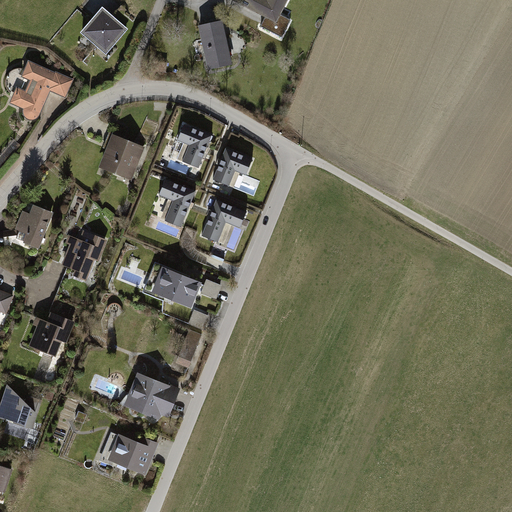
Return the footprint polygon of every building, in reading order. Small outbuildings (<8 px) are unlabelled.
[(236,0),(254,9),(256,4),(269,10),(261,26),(282,37),(290,20),(277,13),(279,10),(280,11),(285,0),(236,0)] [(102,9),(82,32),(98,46),(113,44),(126,29),(102,9)] [(221,22),(200,27),(203,40),(205,39),(207,47),(204,48),(209,68),(230,64),(221,22)] [(15,96),(13,101),(18,104),(18,105),(25,108),(24,110),(24,112),(34,117),(33,119),(35,118),(37,117),(38,115),(45,101),(41,99),(44,91),(48,93),(50,89),(64,96),(65,94),(66,94),(71,82),(70,81),(71,80),(57,73),(56,74),(35,65),(35,66),(30,64),(27,69),(26,69),(23,76),(31,80),(26,92),(17,88),(14,95),(15,96)] [(212,135),(184,124),(177,141),(189,145),(182,161),(199,168),(212,135)] [(111,144),(102,165),(107,167),(106,168),(115,171),(115,170),(123,173),(123,171),(124,172),(125,169),(132,171),(132,170),(133,170),(142,148),(123,140),(127,131),(112,125),(105,141),(111,144)] [(252,159),(226,148),(213,179),(229,186),(235,171),(246,175),(252,159)] [(196,191),(165,179),(159,195),(173,201),(165,220),(181,227),(196,191)] [(240,228),(247,212),(216,199),(202,235),(218,242),(226,222),(240,228)] [(16,233),(18,234),(16,238),(38,247),(51,213),(34,207),(31,215),(24,213),(16,233)] [(73,244),(64,264),(77,269),(75,276),(86,280),(92,266),(90,265),(93,258),(97,260),(105,240),(86,232),(82,241),(76,238),(74,244),(73,244)] [(189,305),(199,283),(156,265),(151,279),(154,280),(149,292),(173,301),(174,299),(189,305)] [(220,285),(206,279),(201,293),(215,299),(220,285)] [(0,310),(6,313),(12,299),(0,293),(0,310)] [(208,315),(194,310),(188,324),(202,329),(208,315)] [(40,325),(32,346),(45,351),(48,343),(57,347),(60,339),(65,341),(72,321),(52,313),(49,322),(43,320),(41,326),(40,325)] [(190,330),(177,362),(189,367),(202,334),(190,330)] [(137,397),(133,407),(157,417),(161,406),(170,409),(178,390),(138,374),(134,384),(138,386),(134,395),(137,397)] [(16,423),(30,427),(34,413),(37,414),(41,399),(30,396),(24,404),(6,386),(0,403),(7,406),(3,416),(14,420),(14,421),(15,423),(16,423)] [(52,393),(45,390),(43,396),(51,399),(52,393)] [(87,415),(79,411),(75,419),(83,423),(87,415)] [(140,443),(121,435),(114,450),(121,453),(117,462),(144,473),(147,467),(144,466),(147,457),(150,458),(156,443),(142,437),(140,443)] [(0,465),(0,490),(4,491),(11,469),(0,465)]
